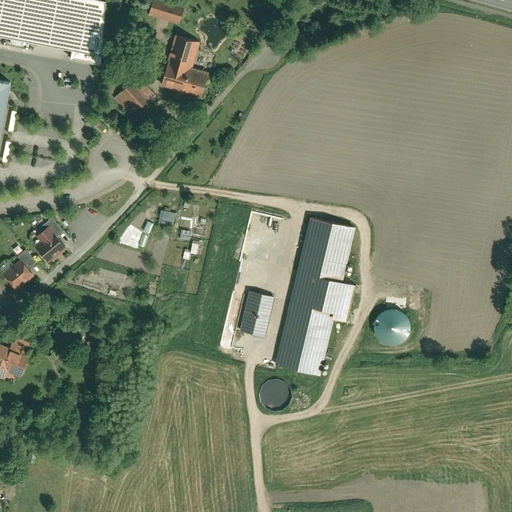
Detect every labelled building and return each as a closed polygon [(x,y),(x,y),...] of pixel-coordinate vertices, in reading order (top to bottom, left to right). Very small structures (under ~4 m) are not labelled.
[(0,0),(0,32),(77,48),(76,57),(107,64),(110,0),(0,0)] [(177,24),(183,1),(180,0),(148,0),(144,15),(177,24)] [(164,60),(158,85),(200,96),(206,71),(189,67),(197,39),(174,33),(166,61),(164,60)] [(129,115),(152,95),(137,78),(113,98),(129,115)] [(0,134),(11,82),(0,79),(0,134)] [(217,156),(221,150),(215,145),(210,151),(217,156)] [(161,209),(158,222),(173,225),(176,213),(161,209)] [(47,262),(64,247),(54,236),(61,230),(56,225),(61,221),(55,214),(50,218),(49,217),(39,225),(41,227),(33,235),(35,237),(30,242),(34,246),(33,247),(47,262)] [(356,229),(309,217),(273,363),(319,374),(332,321),(344,324),(354,286),(343,283),(356,229)] [(0,273),(13,290),(32,275),(26,268),(33,262),(22,248),(15,254),(18,258),(8,267),(3,261),(0,263),(0,269),(2,271),(0,272),(0,273)] [(262,337),(273,296),(246,289),(235,330),(262,337)] [(410,328),(409,322),(407,317),(403,312),(398,310),(392,309),(386,310),(381,313),(377,317),(374,322),(374,328),(375,334),(378,339),(383,342),(388,344),(394,345),(400,343),(405,339),(408,334),(410,328)] [(8,347),(0,343),(0,377),(2,379),(5,372),(19,378),(29,356),(23,353),(28,342),(13,335),(8,347)] [(98,339),(85,342),(89,358),(103,355),(98,339)] [(283,384),(274,381),(266,382),(259,387),(256,396),(258,404),(263,411),(271,414),(279,413),(286,408),(290,399),(288,390),(283,384)]
